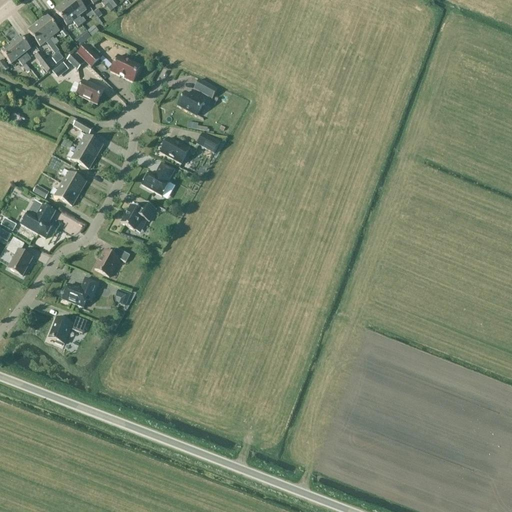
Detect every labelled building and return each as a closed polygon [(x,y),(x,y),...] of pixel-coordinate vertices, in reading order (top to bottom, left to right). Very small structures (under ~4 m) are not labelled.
[(86,12),(77,0),(67,0),(64,3),(81,26),(85,23),(82,18),(81,19),(79,17),(80,16),(86,12)] [(64,3),(54,11),(66,27),(72,22),(74,21),(76,23),(74,24),(77,29),(81,26),(64,3)] [(59,32),(47,16),(37,24),(55,46),(59,43),(55,39),(54,40),(52,38),(59,32)] [(46,43),(51,49),(54,47),(55,46),(37,24),(27,31),(40,47),(46,43)] [(87,32),(91,37),(97,32),(93,27),(87,32)] [(77,32),(81,37),(85,33),(82,28),(77,32)] [(20,37),(10,45),(25,65),(29,62),(24,55),(30,50),(20,37)] [(17,60),(22,67),(25,65),(10,45),(1,52),(11,65),(17,60)] [(77,55),(90,68),(99,59),(85,46),(77,55)] [(34,57),(46,74),(52,69),(39,53),(34,57)] [(53,57),(56,65),(66,62),(63,53),(53,57)] [(67,61),(77,71),(83,65),(73,55),(67,61)] [(110,73),(120,78),(120,77),(124,79),(123,79),(133,84),(141,68),(118,57),(110,73)] [(67,70),(63,64),(58,67),(63,73),(67,70)] [(25,65),(22,67),(26,74),(30,71),(25,65)] [(216,90),(199,81),(194,89),(211,99),(216,90)] [(76,96),(97,106),(103,92),(83,82),(76,96)] [(196,117),(203,103),(185,93),(177,106),(196,117)] [(11,123),(17,126),(20,119),(15,116),(11,123)] [(73,127),(89,136),(92,130),(77,121),(73,127)] [(78,139),(82,142),(78,148),(95,159),(102,146),(85,136),(85,137),(80,134),(78,139)] [(213,154),(219,144),(203,134),(197,145),(213,154)] [(168,139),(160,154),(181,165),(189,150),(168,139)] [(78,148),(74,155),(70,153),(67,158),(71,160),(88,171),(95,159),(78,148)] [(161,164),(154,176),(149,173),(142,187),(161,198),(169,184),(168,183),(174,172),(161,164)] [(61,176),(65,178),(61,185),(79,195),(86,183),(68,173),(64,171),(61,176)] [(171,183),(164,198),(169,201),(177,186),(171,183)] [(79,195),(61,185),(57,192),(53,190),(50,195),(54,197),(72,207),(79,195)] [(32,193),(44,200),(48,193),(36,186),(32,193)] [(134,232),(142,219),(149,223),(156,210),(143,203),(139,210),(131,205),(120,224),(134,232)] [(42,206),(36,218),(34,216),(26,230),(45,240),(52,227),(48,225),(55,213),(42,206)] [(151,226),(147,232),(153,235),(156,229),(151,226)] [(20,252),(24,245),(13,239),(7,251),(15,256),(8,269),(22,277),(32,259),(20,252)] [(94,271),(109,279),(119,260),(125,264),(129,257),(116,249),(112,256),(105,252),(94,271)] [(81,290),(68,286),(65,293),(64,292),(62,298),(63,298),(62,301),(83,309),(86,301),(91,303),(98,284),(85,279),(81,290)] [(115,297),(120,299),(118,305),(125,307),(130,295),(117,290),(115,297)] [(49,313),(60,316),(62,310),(51,307),(49,313)] [(69,316),(66,323),(56,319),(48,339),(56,342),(56,344),(61,346),(62,345),(64,345),(70,330),(82,335),(87,322),(69,316)]
